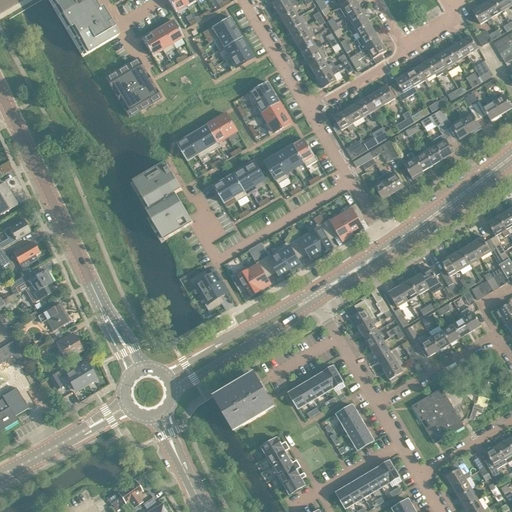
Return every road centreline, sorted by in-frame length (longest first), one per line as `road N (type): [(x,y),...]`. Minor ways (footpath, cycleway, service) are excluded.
road 1 (residential): [(353,182),(230,253),(191,186),(313,117)]
road 2 (unclassified): [(136,372),(6,105)]
road 3 (tertiary): [(170,390),(318,300)]
road 4 (tertiary): [(313,291),(162,374)]
road 5 (tertiary): [(0,479),(128,403)]
road 6 (tertiary): [(392,245),(511,157)]
road 7 (residential): [(380,404),(495,335)]
road 8 (residential): [(311,113),(243,0)]
road 9 (residential): [(293,507),(403,443)]
